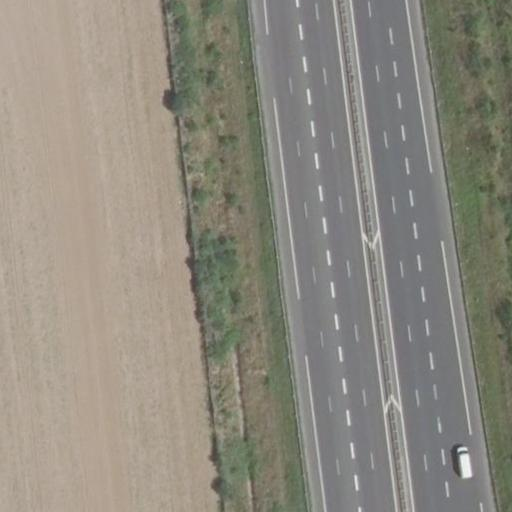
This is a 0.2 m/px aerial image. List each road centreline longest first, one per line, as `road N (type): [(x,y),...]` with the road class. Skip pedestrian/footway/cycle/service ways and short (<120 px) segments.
road 1 (motorway): [(447,511),(379,0)]
road 2 (motorway): [(298,0),(359,511)]
